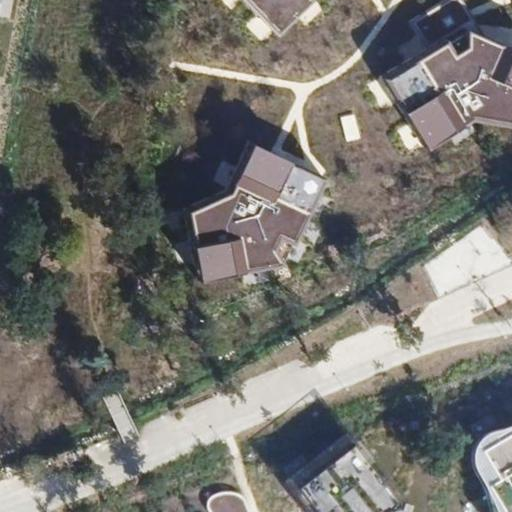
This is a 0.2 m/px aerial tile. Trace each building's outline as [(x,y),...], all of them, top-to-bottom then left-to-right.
[(241,0),(274,35),(309,0),(241,0)] [(460,0),(442,0),(409,21),(424,49),(379,76),(421,147),(468,119),(511,126),(511,48),(483,36),(460,0)] [(273,154),(247,141),(225,191),(183,208),(195,279),(281,264),(322,177),(314,173),(273,154)] [(511,511),(511,433),(477,454),(494,483),(483,489),(497,511),(511,511)] [(349,449),(294,492),(309,511),(392,511),(396,509),(349,449)]
